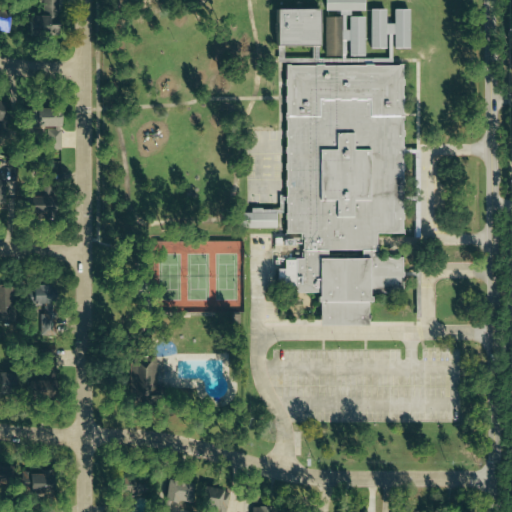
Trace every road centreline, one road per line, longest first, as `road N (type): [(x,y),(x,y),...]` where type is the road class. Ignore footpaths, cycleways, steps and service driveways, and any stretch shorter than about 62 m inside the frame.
road 1 (secondary): [(494,511),(490,0)]
road 2 (residential): [(84,511),(83,0)]
road 3 (residential): [(494,478),(305,475),(169,440),(0,430)]
